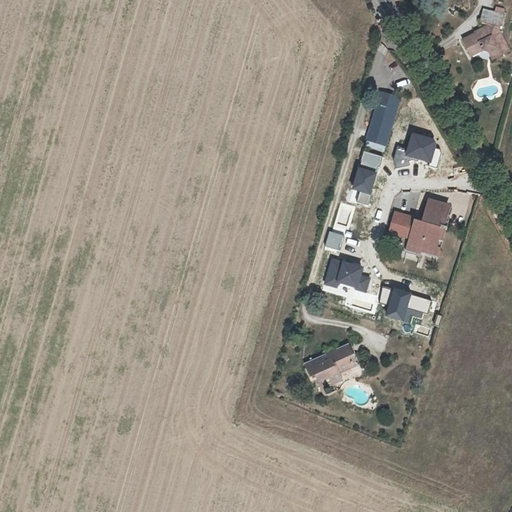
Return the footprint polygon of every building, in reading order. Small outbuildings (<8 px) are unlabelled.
[(476,28),(477,31),(478,33),(473,35),(472,33),(464,36),(470,49),(482,44),(484,48),(491,49),(494,55),(510,48),(498,24),(501,25),(504,13),(482,8),(480,20),(489,22),(476,28)] [(472,53),(484,48),(482,44),(470,49),(472,53)] [(381,97),(367,144),(386,150),(400,102),(381,97)] [(411,194),(408,205),(416,207),(419,196),(411,194)] [(408,246),(423,250),(436,254),(444,226),(443,225),(449,204),(430,198),(424,217),(424,220),(400,214),(398,220),(394,219),(390,231),(411,237),(408,246)] [(454,206),(449,204),(443,225),(444,226),(448,227),(454,206)] [(397,209),(394,219),(398,220),(400,214),(424,220),(424,217),(397,209)] [(448,227),(444,226),(436,254),(440,255),(448,227)] [(421,256),(423,250),(408,246),(406,252),(421,256)] [(323,392),(335,387),(343,383),(340,378),(357,370),(348,350),(308,369),(313,381),(318,380),(323,392)] [(339,397),(335,387),(323,392),(328,402),(339,397)]
